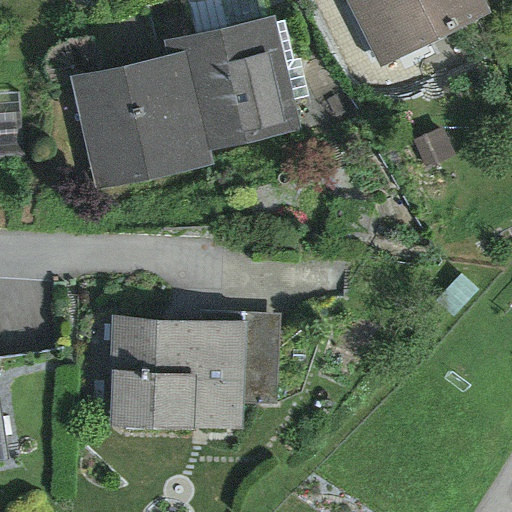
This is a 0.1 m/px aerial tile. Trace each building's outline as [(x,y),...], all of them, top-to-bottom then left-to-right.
[(361,0),(383,45),(480,0),(361,0)] [(184,49),(203,134),(287,115),(265,17),(181,35),(184,49)] [(203,134),(184,49),(84,71),(106,172),(206,150),(203,134)] [(252,308),(250,379),(279,380),(280,309),(252,308)] [(244,319),(112,315),(109,429),(241,432),(244,319)] [(0,392),(0,465),(11,464),(0,392)]
